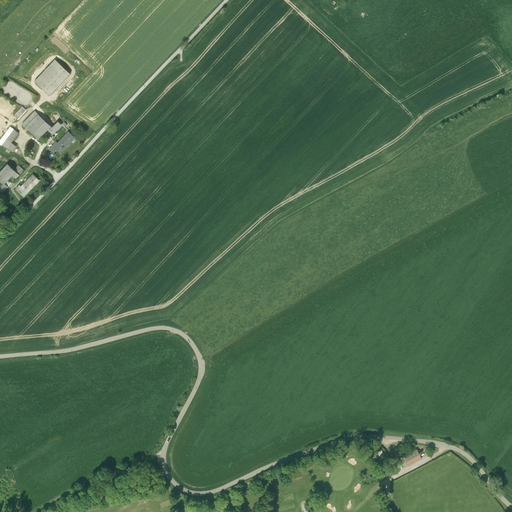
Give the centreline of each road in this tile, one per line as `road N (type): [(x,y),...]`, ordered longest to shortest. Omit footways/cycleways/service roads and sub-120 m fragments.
road 1 (unclassified): [(511,507),(456,447),(361,435),(222,488),(188,490),(169,475),(163,451),(199,374),(190,339),(158,327),(58,352),(0,356)]
road 2 (unclassified): [(226,0),(0,240)]
